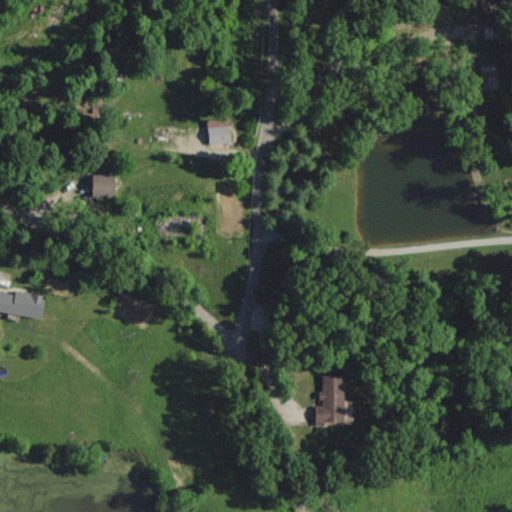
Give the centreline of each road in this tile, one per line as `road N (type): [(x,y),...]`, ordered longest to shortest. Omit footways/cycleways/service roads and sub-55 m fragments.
road 1 (residential): [(309,511),(263,443),(236,348),(220,330),(164,284),(0,208)]
road 2 (residential): [(236,348),(251,274),(270,0)]
